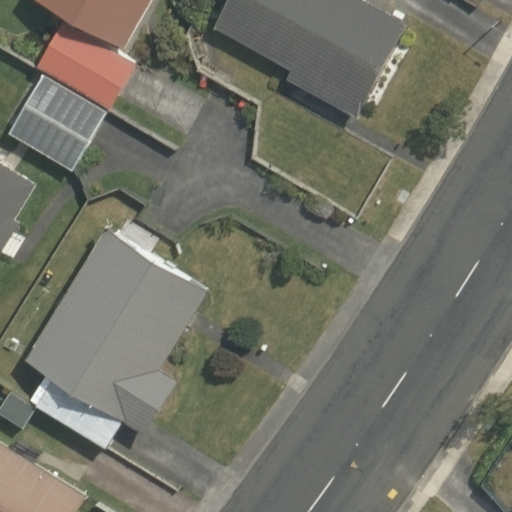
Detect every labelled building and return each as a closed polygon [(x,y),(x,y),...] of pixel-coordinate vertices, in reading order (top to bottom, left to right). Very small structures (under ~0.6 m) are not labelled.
[(47,0),(127,43),(151,0),(47,0)] [(410,20),(373,0),(230,0),(217,25),(293,66),(288,76),(359,115),(410,20)] [(36,63),(111,105),(139,59),(63,16),(36,63)] [(76,168),(110,110),(43,71),(11,131),(76,168)] [(0,254),(22,218),(17,215),(40,177),(0,153),(0,254)] [(212,285),(109,225),(28,356),(147,429),(180,378),(163,367),(212,285)] [(77,511),(90,490),(0,435),(0,511),(77,511)]
